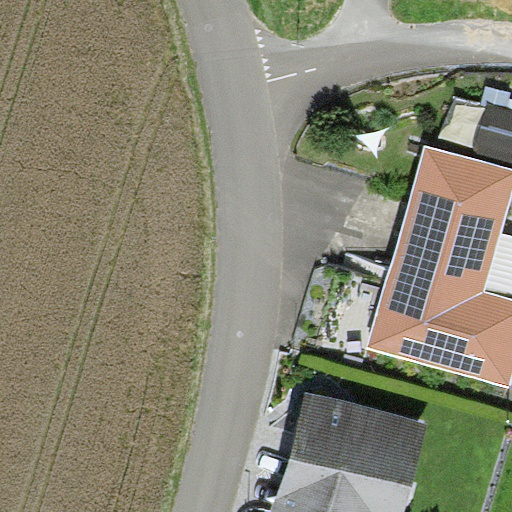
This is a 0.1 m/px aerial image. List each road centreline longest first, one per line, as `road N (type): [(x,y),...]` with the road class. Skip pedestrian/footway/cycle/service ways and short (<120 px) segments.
road 1 (tertiary): [(244,88),(247,287),(197,511)]
road 2 (residential): [(244,88),(363,55),(511,41)]
